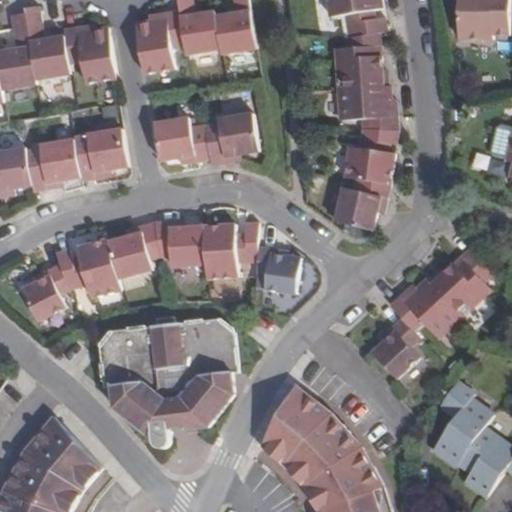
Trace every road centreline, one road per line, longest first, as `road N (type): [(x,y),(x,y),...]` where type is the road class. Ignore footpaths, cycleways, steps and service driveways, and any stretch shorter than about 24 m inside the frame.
road 1 (residential): [(361,281),(392,248),(413,206),(421,149),(403,0)]
road 2 (residential): [(200,511),(283,350),(361,281)]
road 3 (residential): [(0,341),(92,418),(179,511)]
road 4 (residential): [(149,205),(205,194),(239,200),(284,220),(361,281)]
road 5 (residential): [(149,205),(115,0)]
road 6 (residential): [(0,258),(70,219),(149,205)]
